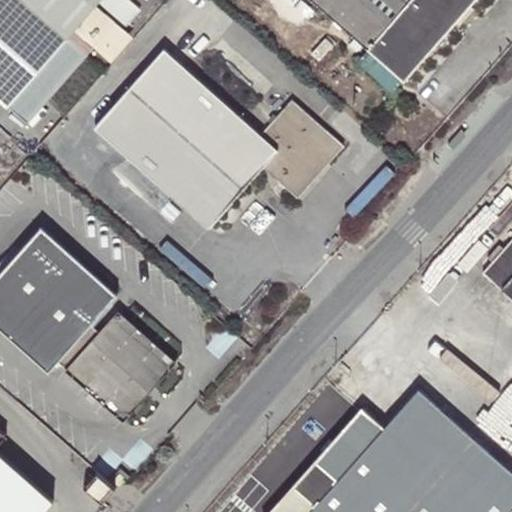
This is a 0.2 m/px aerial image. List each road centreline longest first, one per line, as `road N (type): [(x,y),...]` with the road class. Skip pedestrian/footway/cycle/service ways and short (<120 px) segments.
road 1 (tertiary): [(153,511),(511,118)]
road 2 (unknown): [(184,393),(212,351),(203,329),(74,210),(50,202),(0,249)]
road 3 (unknown): [(390,341),(232,511)]
road 4 (unknown): [(0,341),(114,430),(153,430)]
road 5 (unknown): [(390,341),(511,441)]
road 6 (unknown): [(64,511),(54,454),(0,407)]
